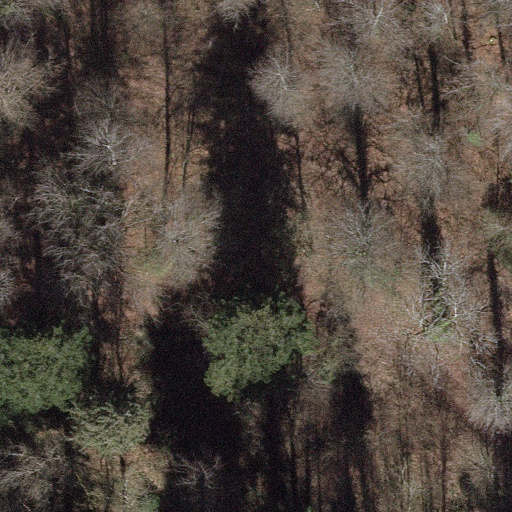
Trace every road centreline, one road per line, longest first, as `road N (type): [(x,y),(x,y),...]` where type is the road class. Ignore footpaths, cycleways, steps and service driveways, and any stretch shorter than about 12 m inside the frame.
road 1 (track): [(511,354),(388,194),(0,34)]
road 2 (track): [(0,327),(282,292),(382,316),(511,427)]
